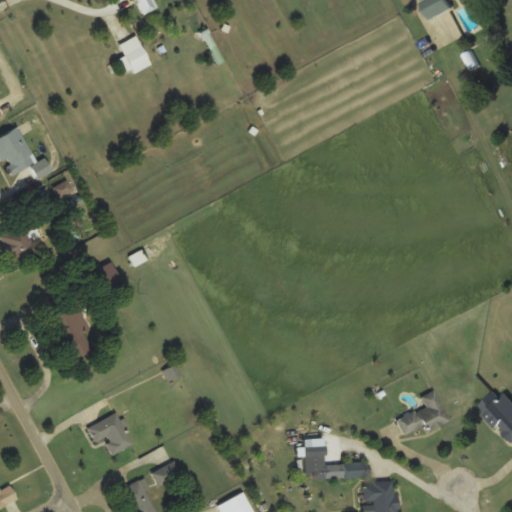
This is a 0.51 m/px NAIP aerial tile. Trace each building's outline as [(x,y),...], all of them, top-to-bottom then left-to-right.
[(135,0),(142,15),(155,9),(151,0),(135,0)] [(421,0),(429,19),(452,9),(448,0),(421,0)] [(118,44),(134,73),(151,64),(135,35),(118,44)] [(0,135),(0,156),(8,174),(34,163),(19,127),(0,135)] [(0,232),(0,235),(12,263),(37,252),(28,231),(38,227),(34,218),(0,232)] [(93,271),(104,291),(120,282),(110,262),(93,271)] [(91,349),(82,331),(88,327),(76,304),(49,318),(71,360),(91,349)] [(511,404),(498,389),(479,407),(511,444),(511,404)] [(426,432),(449,421),(434,390),(421,396),(425,405),(397,420),(404,435),(423,425),(426,432)] [(132,444),(117,412),(87,427),(94,443),(105,437),(112,453),(132,444)] [(180,475),(175,462),(152,471),(158,485),(180,475)] [(322,463),(322,477),(365,477),(365,463),(322,463)] [(129,511),(156,511),(142,479),(119,489),(129,511)] [(373,500),(373,511),(395,511),(395,481),(363,481),(363,500),(373,500)] [(0,508),(17,500),(10,485),(1,489),(0,487),(0,508)] [(217,505),(220,511),(252,511),(243,492),(217,505)]
